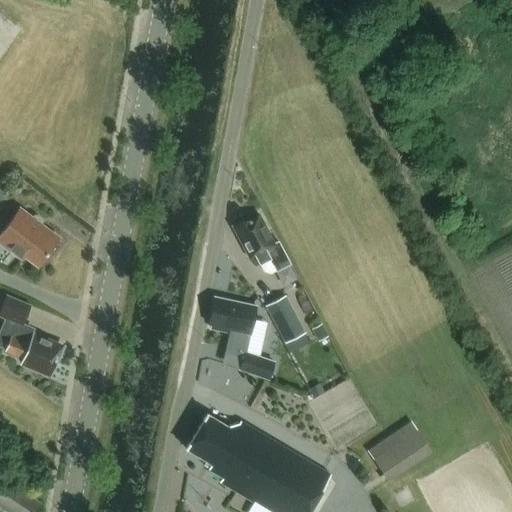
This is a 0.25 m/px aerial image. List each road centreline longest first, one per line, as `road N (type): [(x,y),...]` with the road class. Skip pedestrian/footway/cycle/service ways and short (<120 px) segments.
road 1 (tertiary): [(72,511),(170,0)]
road 2 (unclassified): [(163,511),(254,0)]
